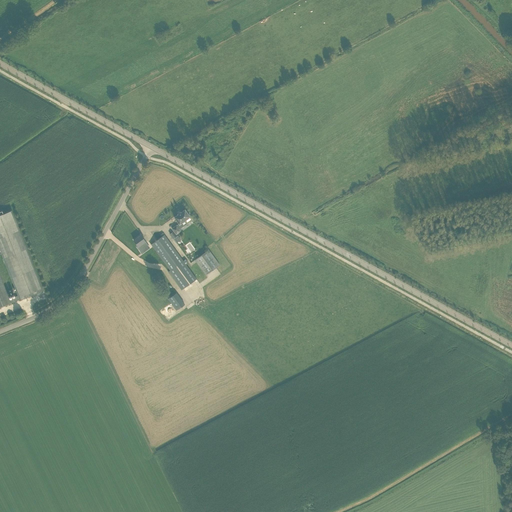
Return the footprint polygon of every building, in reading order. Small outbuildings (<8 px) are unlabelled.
[(0,213),(0,249),(18,295),(9,299),(11,303),(20,299),(43,290),(12,210),(8,212),(7,210),(0,213)] [(181,223),(190,217),(189,216),(190,215),(188,213),(187,213),(185,210),(181,213),(180,212),(178,214),(174,217),(179,224),(177,226),(176,225),(172,229),(176,234),(180,231),(179,229),(183,226),(181,223)] [(145,248),(143,246),(147,243),(145,241),(143,239),(141,235),(133,240),(138,246),(142,251),(145,248)] [(156,251),(170,270),(168,272),(182,290),(196,279),(167,239),(164,235),(152,244),(153,246),(147,250),(150,255),(156,251)] [(209,250),(195,260),(206,274),(216,267),(219,265),(209,250)] [(0,307),(11,303),(9,299),(0,275),(0,307)] [(188,309),(172,287),(164,293),(171,303),(180,315),(188,309)]
